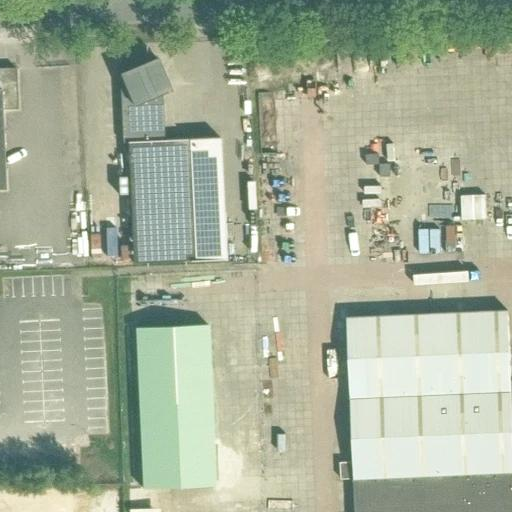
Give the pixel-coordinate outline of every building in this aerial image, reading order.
[(139,65),(119,66),(122,143),(124,143),(129,264),(194,261),(189,139),(163,140),(161,93),(170,90),(165,78),(156,58),(139,65)] [(0,188),(2,189),(0,136),(0,108),(15,108),(13,68),(0,68),(0,188)] [(416,229),(415,252),(435,252),(436,229),(416,229)] [(345,318),(350,462),(337,463),(338,481),(350,481),(351,511),(511,511),(511,447),(506,311),(345,318)] [(205,325),(132,328),(141,489),(213,486),(205,325)]
